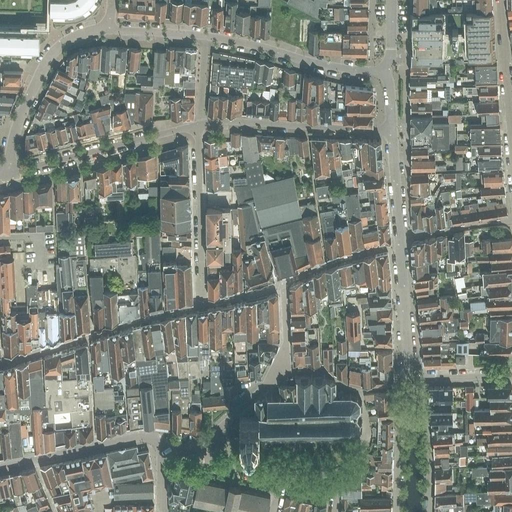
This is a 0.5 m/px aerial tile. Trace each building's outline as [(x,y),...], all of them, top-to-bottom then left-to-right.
[(101,0),(50,0),(50,14),(51,14),(55,18),(55,19),(67,19),(77,18),(86,14),(87,14),(94,8),(95,8),(101,1),(101,0)] [(119,0),(118,14),(128,15),(128,0),(119,0)] [(136,16),(137,0),(128,0),(128,15),(136,16)] [(137,0),(136,16),(145,16),(146,0),(137,0)] [(155,0),(146,0),(145,16),(155,17),(156,1),(155,0)] [(167,0),(156,0),(156,1),(155,17),(166,18),(167,2),(167,0)] [(168,0),(169,1),(171,1),(169,18),(183,19),(184,2),(173,1),(173,0),(168,0)] [(183,19),(195,21),(196,0),(184,0),(185,2),(183,19)] [(196,0),(195,21),(207,23),(208,4),(212,4),(212,0),(196,0)] [(212,7),(212,24),(223,26),(224,8),(224,0),(218,0),(219,7),(212,7)] [(227,1),(225,26),(236,28),(237,8),(238,0),(232,0),(233,1),(227,1)] [(300,0),(297,7),(307,12),(308,0),(300,0)] [(314,1),(314,0),(313,0),(308,0),(307,12),(318,17),(319,1),(314,1)] [(393,0),(394,0),(395,0),(395,19),(401,20),(401,0),(393,0)] [(433,0),(413,0),(414,12),(436,12),(436,3),(433,3),(433,0)] [(493,10),(492,0),(475,0),(476,5),(476,11),(493,10)] [(248,31),(249,31),(260,33),(261,16),(256,15),(256,6),(250,5),(250,9),(248,31)] [(339,13),(339,19),(348,19),(350,18),(368,18),(369,7),(350,7),(335,8),(335,13),(339,13)] [(247,9),(237,8),(236,28),(246,30),(248,31),(250,9),(247,9)] [(493,11),(466,13),(468,59),(495,58),(494,46),(495,46),(494,23),(493,23),(493,11)] [(412,22),(412,32),(412,42),(413,42),(412,51),(411,51),(411,62),(442,63),(442,62),(444,13),(413,12),(412,22)] [(271,16),(261,16),(260,33),(270,35),(271,16)] [(340,31),(347,31),(368,32),(368,21),(347,21),(347,27),(340,27),(340,31)] [(0,51),(35,53),(35,27),(0,26),(0,51)] [(320,39),(320,31),(310,31),(309,51),(319,53),(320,39)] [(343,40),(343,44),(342,54),(367,55),(368,32),(347,31),(340,31),(327,31),(320,31),(320,39),(331,39),(343,40)] [(331,54),(331,39),(320,39),(319,53),(331,54)] [(342,54),(343,44),(343,40),(331,39),(331,54),(342,55),(342,54)] [(90,48),(89,64),(100,65),(101,46),(90,48)] [(100,65),(100,68),(110,69),(111,47),(102,46),(101,46),(100,65)] [(111,47),(110,69),(126,70),(127,48),(121,47),(116,47),(111,47)] [(165,76),(164,83),(169,83),(174,83),(175,64),(176,48),(166,47),(166,51),(166,50),(165,76)] [(78,51),(78,67),(89,68),(89,64),(90,48),(78,51)] [(130,48),(128,67),(135,68),(134,73),(137,73),(139,73),(140,68),(140,65),(142,49),(130,48)] [(176,48),(175,64),(180,65),(180,73),(184,73),(186,48),(176,48)] [(184,73),(184,74),(189,74),(189,78),(195,78),(196,73),(197,49),(186,48),(184,73)] [(153,75),(153,87),(163,87),(165,76),(166,50),(155,50),(153,75)] [(67,68),(66,69),(77,74),(77,73),(78,67),(78,51),(67,57),(67,68)] [(212,54),(210,92),(219,92),(219,83),(224,84),(229,85),(243,86),(248,87),(251,87),(252,87),(256,60),(256,59),(219,52),(219,55),(212,54)] [(256,60),(254,78),(262,80),(265,62),(256,60)] [(497,60),(475,61),(475,68),(467,68),(467,78),(475,78),(475,84),(497,84),(497,60)] [(265,62),(262,80),(270,83),(274,65),(265,62)] [(433,69),(428,69),(428,63),(410,62),(410,73),(428,74),(433,74),(433,69)] [(137,73),(137,81),(141,81),(141,88),(143,88),(153,88),(153,87),(153,75),(147,74),(147,65),(140,65),(140,68),(139,73),(137,73)] [(58,67),(54,76),(69,84),(73,75),(58,67)] [(281,82),(281,90),(288,90),(294,90),(295,71),(284,68),(284,69),(285,69),(284,82),(281,82)] [(2,82),(3,82),(21,82),(22,72),(5,71),(5,72),(1,71),(0,76),(3,76),(2,82)] [(437,73),(437,82),(454,82),(454,73),(437,73)] [(303,92),(303,97),(324,97),(328,102),(328,80),(304,74),(303,92)] [(54,76),(50,85),(65,92),(69,84),(54,76)] [(437,82),(437,76),(410,76),(410,87),(427,86),(427,82),(437,82)] [(0,92),(16,93),(17,92),(21,83),(21,82),(3,82),(2,82),(0,82),(0,81),(0,92)] [(342,90),(337,90),(337,97),(341,97),(341,100),(372,99),(373,99),(373,88),(352,86),(347,85),(346,85),(342,84),(342,90)] [(50,85),(45,94),(68,105),(70,101),(62,98),(65,92),(50,85)] [(427,100),(427,86),(410,87),(411,100),(427,100)] [(479,98),(499,97),(498,86),(478,86),(463,87),(463,94),(479,93),(479,98)] [(219,95),(217,114),(227,114),(228,96),(229,87),(224,87),(223,95),(219,95)] [(125,93),(124,99),(127,108),(131,124),(135,122),(152,120),(153,92),(153,88),(143,88),(143,92),(140,91),(140,92),(136,92),(136,93),(125,93)] [(186,88),(186,97),(195,97),(195,88),(186,88)] [(270,101),(269,117),(279,117),(279,100),(274,100),(275,88),(271,88),(270,99),(271,99),(270,101)] [(288,97),(287,118),(295,118),(296,118),(296,100),(296,98),(296,92),(297,92),(297,90),(296,90),(294,90),(288,90),(288,97)] [(0,102),(13,103),(16,93),(0,92),(0,102)] [(102,106),(90,110),(97,134),(110,130),(113,129),(114,112),(114,99),(109,99),(109,93),(100,96),(102,106)] [(209,95),(208,114),(217,114),(219,95),(209,95)] [(44,96),(40,106),(54,112),(55,113),(59,114),(60,114),(67,116),(67,114),(57,109),(60,103),(44,96)] [(228,96),(227,114),(241,115),(243,97),(228,96)] [(279,100),(279,117),(287,118),(288,97),(280,96),(279,100)] [(183,97),(171,97),(172,119),(184,119),(183,97)] [(186,97),(183,97),(184,119),(194,118),(194,117),(195,100),(195,97),(186,97)] [(296,100),(296,118),(307,119),(307,103),(307,98),(296,98),(296,100)] [(341,107),(332,107),(332,108),(332,121),(343,122),(353,123),(373,124),(372,114),(379,114),(378,99),(373,99),(372,99),(341,100),(341,107)] [(247,100),(246,115),(251,116),(269,117),(270,101),(252,101),(247,100)] [(411,103),(411,113),(432,113),(432,108),(440,107),(440,100),(430,100),(430,104),(411,103)] [(481,115),(482,123),(486,123),(499,122),(498,113),(499,113),(498,101),(477,103),(478,115),(481,115)] [(0,102),(0,112),(9,113),(13,103),(0,102)] [(328,103),(307,103),(307,119),(318,120),(320,121),(332,121),(332,108),(328,103)] [(35,115),(33,120),(40,123),(53,120),(53,119),(51,118),(54,112),(40,106),(35,115)] [(114,112),(113,129),(114,129),(131,124),(127,108),(115,111),(114,112)] [(86,112),(82,113),(84,122),(88,136),(96,134),(97,134),(90,110),(89,111),(86,112)] [(0,112),(0,122),(2,115),(9,113),(0,112)] [(78,113),(74,114),(76,123),(80,138),(88,136),(84,122),(80,124),(78,113)] [(449,145),(449,123),(448,123),(432,123),(432,115),(411,115),(411,134),(412,142),(411,145),(432,145),(449,145)] [(448,115),(432,115),(432,123),(448,123),(448,115)] [(69,120),(65,121),(66,125),(69,141),(80,138),(76,123),(70,124),(69,120)] [(486,123),(482,123),(470,123),(471,143),(501,143),(500,123),(486,124),(486,123)] [(66,125),(55,128),(59,144),(69,141),(66,125)] [(55,128),(45,131),(49,146),(59,144),(55,128)] [(45,131),(34,133),(38,149),(49,146),(45,131)] [(25,139),(25,152),(38,149),(34,133),(29,135),(26,134),(25,139)] [(241,145),(241,133),(232,133),(231,145),(241,146),(241,145)] [(303,216),(300,205),(298,195),(294,175),(265,182),(260,159),(259,159),(257,145),(258,145),(256,134),(241,133),(241,145),(242,145),(244,159),(245,159),(245,165),(248,184),(249,187),(252,187),(271,262),(272,265),(273,265),(275,273),(277,272),(277,274),(299,269),(311,264),(303,216)] [(258,145),(274,147),(275,136),(256,134),(258,145)] [(274,147),(273,153),(285,154),(290,154),(290,153),(289,147),(286,146),(287,137),(275,136),(274,147)] [(287,137),(289,147),(290,153),(295,154),(299,153),(296,138),(287,137)] [(299,153),(309,154),(307,138),(296,138),(299,153)] [(327,139),(312,139),(315,175),(330,174),(329,166),(327,139)] [(338,139),(327,139),(329,166),(337,165),(338,167),(336,167),(337,173),(342,173),(342,169),(341,157),(338,139)] [(341,157),(353,156),(351,139),(338,139),(341,157)] [(369,139),(368,139),(353,139),(356,163),(357,168),(363,167),(370,167),(369,139)] [(382,139),(369,139),(370,167),(383,165),(382,139)] [(205,141),(205,156),(224,155),(227,155),(227,148),(227,141),(205,141)] [(173,167),(177,167),(177,174),(189,174),(188,144),(160,152),(160,163),(173,163),(173,167)] [(432,150),(432,145),(411,145),(411,157),(435,157),(435,150),(432,150)] [(472,156),(483,156),(502,156),(501,145),(472,146),(472,156)] [(158,176),(157,153),(146,156),(147,176),(158,176)] [(225,161),(224,155),(205,156),(205,167),(228,165),(228,161),(225,161)] [(138,177),(147,176),(146,156),(136,158),(138,177)] [(502,168),(502,156),(478,156),(479,169),(502,168)] [(435,157),(411,157),(411,170),(435,170),(435,169),(446,169),(446,165),(435,165),(435,157)] [(138,182),(138,177),(136,158),(124,162),(126,183),(138,182)] [(343,176),(353,174),(352,168),(355,168),(354,161),(350,162),(350,168),(342,169),(342,173),(343,176)] [(122,163),(111,166),(113,191),(117,191),(116,180),(123,179),(122,163)] [(229,171),(229,165),(228,165),(205,167),(206,189),(230,188),(229,171)] [(383,165),(370,167),(363,167),(364,169),(357,170),(357,175),(358,179),(362,179),(384,176),(383,165)] [(113,191),(111,166),(97,169),(98,185),(99,197),(107,197),(107,200),(117,199),(124,199),(123,191),(117,191),(113,191)] [(90,186),(98,185),(97,169),(84,173),(86,198),(90,197),(90,186)] [(504,185),(503,171),(483,172),(483,173),(481,173),(482,186),(504,185)] [(422,194),(431,193),(430,182),(429,182),(428,173),(411,174),(410,192),(410,193),(422,192),(422,194)] [(67,177),(67,178),(69,226),(73,225),(73,211),(76,211),(76,198),(82,197),(80,174),(67,177)] [(190,184),(189,174),(177,174),(169,174),(169,184),(190,184)] [(384,176),(362,179),(358,179),(358,183),(359,188),(366,187),(385,185),(384,176)] [(234,185),(247,184),(247,177),(233,178),(234,185)] [(63,199),(63,211),(57,211),(57,230),(69,229),(69,226),(67,178),(55,181),(56,199),(63,199)] [(53,205),(52,181),(43,184),(44,205),(53,205)] [(43,184),(34,186),(35,205),(44,205),(43,184)] [(160,184),(160,193),(190,194),(190,184),(169,184),(160,184)] [(272,265),(271,262),(252,187),(249,187),(248,184),(247,184),(234,185),(234,190),(235,190),(236,190),(236,191),(239,205),(237,206),(240,234),(241,248),(243,285),(275,274),(275,273),(273,265),(272,265)] [(333,196),(333,194),(331,184),(316,186),(318,198),(333,196)] [(366,188),(368,187),(369,202),(371,202),(387,199),(385,185),(366,187),(366,188)] [(505,194),(504,185),(482,186),(475,187),(475,190),(481,190),(481,196),(505,194)] [(22,190),(23,216),(23,217),(27,217),(29,215),(28,210),(35,210),(35,205),(34,186),(22,190)] [(22,190),(10,193),(11,217),(16,217),(16,220),(23,220),(23,217),(23,216),(22,190)] [(449,190),(441,191),(443,206),(446,225),(453,224),(452,211),(450,204),(450,199),(449,190)] [(410,193),(411,206),(421,205),(427,204),(434,203),(434,195),(431,193),(422,194),(422,192),(410,193)] [(10,193),(9,193),(0,195),(0,232),(11,232),(11,226),(11,217),(10,193)] [(162,227),(191,227),(190,194),(160,193),(162,227)] [(339,252),(352,250),(346,195),(345,193),(333,194),(333,196),(334,202),(340,202),(341,208),(320,211),(324,236),(328,257),(339,252)] [(350,195),(346,195),(352,250),(364,246),(361,217),(360,214),(354,215),(353,206),(351,207),(350,195)] [(364,216),(367,216),(372,215),(373,218),(374,218),(378,218),(389,217),(387,199),(371,202),(372,210),(361,211),(361,214),(360,214),(361,217),(364,216)] [(300,205),(303,216),(311,264),(324,258),(320,235),(321,235),(317,213),(315,202),(300,205)] [(508,215),(506,202),(496,204),(498,217),(508,215)] [(438,227),(436,211),(435,207),(434,203),(427,204),(421,205),(425,229),(438,227)] [(488,218),(498,217),(496,204),(487,205),(488,218)] [(415,231),(425,229),(421,205),(411,206),(413,229),(415,231)] [(480,220),(488,218),(487,205),(478,207),(480,220)] [(438,227),(446,225),(443,206),(435,207),(436,211),(438,227)] [(478,207),(469,208),(471,221),(480,220),(478,207)] [(207,259),(210,259),(210,261),(221,261),(221,259),(224,259),(224,246),(225,246),(225,247),(232,247),(231,208),(207,208),(207,239),(208,239),(208,244),(207,244),(207,259)] [(469,208),(460,209),(462,223),(471,221),(469,208)] [(453,224),(462,223),(460,209),(452,211),(453,224)] [(367,216),(364,216),(361,217),(364,246),(379,243),(380,242),(379,228),(378,228),(374,228),(369,230),(368,224),(367,216)] [(378,218),(379,228),(380,242),(389,241),(391,238),(389,217),(378,218)] [(128,234),(129,240),(95,243),(96,254),(120,253),(120,255),(132,254),(132,253),(136,253),(135,241),(134,227),(124,228),(125,234),(128,234)] [(150,310),(163,307),(161,268),(159,227),(145,227),(146,249),(146,252),(150,310)] [(191,236),(191,227),(162,227),(163,236),(172,236),(191,236)] [(73,250),(70,250),(71,254),(71,255),(77,254),(86,254),(85,243),(84,232),(75,232),(75,244),(72,244),(73,250)] [(453,238),(449,238),(449,256),(446,256),(447,261),(451,261),(465,260),(465,258),(464,243),(464,233),(464,232),(453,234),(453,238)] [(448,256),(446,238),(446,235),(436,237),(437,256),(448,256)] [(176,246),(177,246),(191,246),(191,241),(191,236),(172,236),(171,246),(176,246)] [(511,236),(496,238),(481,240),(481,247),(479,247),(479,245),(474,245),(473,240),(465,241),(466,256),(472,255),(472,252),(474,251),(489,250),(511,248),(511,236)] [(425,239),(425,253),(428,253),(428,258),(430,258),(430,261),(437,260),(437,256),(436,237),(425,239)] [(428,258),(428,253),(425,253),(425,239),(413,242),(411,244),(412,260),(412,261),(424,260),(424,262),(428,261),(430,261),(430,258),(428,258)] [(191,247),(191,246),(177,246),(176,246),(177,260),(178,260),(179,304),(193,302),(191,262),(191,247)] [(233,251),(232,251),(233,260),(233,289),(243,285),(241,248),(232,248),(233,251)] [(511,248),(489,250),(490,255),(477,255),(477,262),(491,261),(511,259),(511,248)] [(59,255),(60,263),(56,263),(58,289),(55,289),(56,296),(58,296),(61,337),(78,332),(71,255),(71,254),(70,250),(67,250),(67,254),(59,255)] [(233,260),(232,251),(225,251),(225,263),(220,264),(220,265),(221,293),(233,289),(233,260)] [(143,269),(137,269),(140,313),(150,310),(146,252),(142,253),(140,254),(140,259),(142,259),(143,269)] [(390,272),(388,252),(375,255),(380,296),(392,296),(391,286),(390,272)] [(77,254),(71,255),(78,332),(91,328),(86,258),(77,259),(77,254)] [(140,313),(137,269),(137,254),(90,257),(90,264),(104,263),(104,271),(116,270),(118,290),(119,320),(140,313)] [(375,296),(380,296),(375,255),(363,258),(366,278),(367,283),(375,282),(375,283),(373,283),(375,296)] [(9,257),(0,257),(0,276),(0,278),(1,293),(2,309),(3,329),(3,341),(4,341),(5,354),(20,350),(18,312),(11,312),(10,293),(17,293),(15,257),(9,257)] [(354,280),(366,278),(363,258),(352,261),(352,260),(354,280)] [(511,267),(511,259),(491,261),(492,270),(511,267)] [(179,304),(178,260),(177,260),(163,261),(165,306),(179,304)] [(352,260),(338,264),(341,288),(345,287),(345,288),(355,287),(354,280),(352,260)] [(413,273),(429,272),(428,261),(424,262),(424,260),(412,261),(413,273)] [(90,274),(102,273),(104,271),(104,263),(90,264),(90,274)] [(331,320),(336,320),(334,305),(343,304),(341,288),(338,264),(337,264),(337,265),(325,268),(328,292),(328,296),(331,320)] [(211,296),(221,293),(220,265),(208,265),(208,276),(209,295),(211,296)] [(482,271),(483,283),(484,283),(511,281),(511,267),(492,270),(482,271)] [(319,293),(328,292),(325,268),(313,275),(317,309),(318,309),(318,308),(321,308),(319,293)] [(61,337),(58,296),(56,296),(55,289),(43,290),(42,271),(36,271),(37,281),(37,284),(41,343),(61,337)] [(438,285),(438,271),(429,272),(413,273),(414,280),(416,288),(433,286),(438,285)] [(106,324),(104,291),(102,273),(90,274),(92,298),(93,305),(94,327),(106,324)] [(313,321),(311,311),(317,310),(317,309),(313,275),(301,281),(304,306),(305,314),(306,321),(313,321)] [(455,278),(457,291),(462,290),(461,287),(464,286),(462,277),(455,278)] [(511,293),(511,281),(484,283),(483,283),(482,283),(482,279),(474,280),(475,289),(484,287),(484,295),(486,296),(511,293)] [(291,307),(304,306),(301,281),(290,287),(291,307)] [(20,350),(41,343),(37,284),(26,284),(28,311),(18,312),(20,350)] [(434,294),(433,286),(416,288),(417,296),(434,294)] [(106,324),(119,320),(118,290),(104,291),(106,324)] [(275,293),(268,296),(270,329),(279,328),(278,295),(275,293)] [(511,293),(486,296),(487,302),(486,302),(485,301),(471,303),(471,309),(472,309),(487,308),(490,308),(511,306),(511,293)] [(419,312),(420,322),(421,333),(454,331),(459,331),(458,318),(453,318),(452,309),(450,294),(439,296),(417,298),(419,312)] [(268,296),(257,299),(258,336),(266,336),(266,329),(270,329),(268,296)] [(369,302),(370,308),(392,307),(392,296),(380,296),(375,296),(369,296),(369,302)] [(257,299),(246,301),(246,345),(247,349),(248,349),(253,348),(252,337),(258,336),(257,299)] [(246,301),(233,304),(234,332),(234,351),(235,368),(248,366),(247,350),(247,349),(246,345),(246,301)] [(233,304),(221,307),(221,331),(227,330),(227,332),(234,332),(233,304)] [(291,307),(291,315),(305,314),(304,306),(291,307)] [(511,306),(490,308),(491,316),(511,315),(511,306)] [(221,307),(209,309),(210,354),(211,370),(224,369),(224,363),(224,349),(228,349),(227,332),(227,330),(221,331),(221,307)] [(392,321),(392,307),(370,308),(370,314),(371,322),(392,321)] [(209,309),(198,311),(199,355),(200,372),(203,372),(203,368),(205,368),(204,354),(210,354),(209,309)] [(461,318),(472,317),(472,309),(471,309),(460,309),(461,318)] [(198,311),(186,314),(188,360),(189,378),(190,389),(190,396),(189,396),(189,402),(201,402),(200,393),(192,393),(191,377),(200,377),(200,372),(199,355),(198,311)] [(186,313),(171,317),(177,361),(180,388),(173,389),(172,393),(181,392),(181,396),(189,396),(190,396),(190,389),(189,378),(188,360),(186,314),(186,313)] [(361,337),(360,313),(346,313),(348,350),(360,350),(361,350),(361,337)] [(305,314),(291,315),(292,328),(305,328),(305,321),(306,321),(305,314)] [(377,326),(377,331),(391,331),(392,321),(371,322),(370,314),(366,315),(368,327),(370,327),(377,326)] [(476,342),(484,341),(511,341),(511,315),(491,316),(490,336),(486,336),(486,333),(484,334),(484,333),(476,333),(476,338),(476,342)] [(160,320),(151,322),(155,353),(165,351),(166,362),(167,362),(170,389),(173,389),(180,388),(177,361),(171,317),(160,320)] [(151,322),(140,325),(141,325),(146,360),(147,369),(151,368),(157,368),(157,363),(155,353),(151,322)] [(141,325),(133,327),(137,361),(138,370),(147,369),(146,360),(141,325)] [(339,358),(346,358),(346,352),(346,340),(345,340),(344,325),(337,325),(338,340),(337,340),(338,352),(339,352),(339,358)] [(108,335),(111,370),(111,374),(125,373),(125,382),(137,381),(135,367),(136,367),(137,370),(138,370),(137,361),(133,327),(108,335)] [(270,329),(266,329),(266,336),(266,340),(279,340),(279,328),(270,329)] [(305,333),(305,328),(292,328),(292,331),(292,341),(306,340),(305,334),(305,333)] [(391,331),(377,331),(372,331),(363,332),(364,337),(373,337),(374,344),(392,345),(392,331),(391,331)] [(454,335),(454,331),(421,333),(422,341),(442,340),(449,340),(449,335),(454,335)] [(94,340),(91,341),(94,389),(104,388),(104,374),(103,374),(103,370),(111,370),(108,335),(94,340)] [(259,348),(248,349),(249,355),(249,360),(250,378),(261,376),(268,362),(279,340),(266,340),(258,340),(259,348)] [(306,340),(292,341),(293,351),(307,350),(306,346),(306,340)] [(511,353),(511,341),(484,341),(484,350),(480,350),(480,354),(484,354),(511,353)] [(87,342),(75,346),(76,377),(77,379),(90,378),(87,342)] [(447,348),(447,345),(449,345),(449,347),(457,347),(456,342),(449,342),(440,342),(440,344),(423,344),(424,355),(441,354),(441,348),(447,348)] [(333,374),(333,373),(332,343),(329,344),(329,348),(323,348),(324,365),(333,374)] [(318,345),(306,346),(307,350),(308,364),(320,364),(318,345)] [(70,377),(76,377),(75,346),(62,351),(62,364),(69,364),(70,377)] [(308,364),(307,350),(293,351),(294,366),(308,364)] [(378,365),(371,365),(371,368),(377,367),(377,369),(393,368),(392,351),(378,350),(378,365)] [(35,452),(56,447),(80,442),(93,438),(92,407),(90,378),(77,379),(76,377),(70,377),(70,378),(67,378),(67,375),(63,375),(62,364),(62,351),(44,357),(45,359),(45,371),(44,371),(45,390),(45,394),(45,404),(32,405),(32,411),(35,452)] [(141,395),(127,396),(130,429),(137,428),(144,426),(155,426),(170,427),(169,410),(168,389),(170,389),(167,362),(166,362),(165,351),(155,353),(157,363),(157,368),(151,368),(147,369),(138,370),(140,387),(141,395)] [(441,367),(441,354),(424,355),(425,367),(441,367)] [(372,386),(373,386),(372,374),(371,368),(371,365),(371,356),(360,356),(360,362),(366,362),(366,368),(361,368),(362,371),(361,371),(362,386),(363,386),(371,386),(372,386)] [(29,361),(32,405),(45,404),(45,394),(45,390),(44,390),(42,357),(29,361)] [(29,361),(16,365),(19,401),(20,412),(32,411),(32,405),(29,361)] [(348,383),(347,362),(337,362),(337,377),(348,383)] [(16,365),(0,369),(0,426),(2,426),(5,458),(23,454),(22,446),(22,440),(21,420),(20,412),(19,401),(16,365)] [(350,365),(349,383),(361,387),(360,367),(350,365)] [(248,366),(235,368),(236,380),(249,378),(248,366)] [(224,369),(211,370),(211,392),(220,390),(221,394),(223,394),(223,398),(229,398),(229,395),(237,394),(236,383),(236,380),(235,368),(224,369)] [(377,373),(372,374),(373,386),(379,385),(393,384),(393,368),(377,369),(377,373)] [(361,402),(357,397),(351,395),(342,395),(343,390),(336,390),(336,381),(327,378),(327,377),(312,377),(297,378),(297,383),(288,384),(279,385),(281,397),(267,397),(267,398),(255,401),(255,417),(240,418),(240,437),(259,436),(259,437),(262,437),(289,437),(289,444),(297,444),(297,436),(351,435),(356,434),(360,428),(361,422),(357,416),(358,415),(357,413),(361,408),(361,402)] [(488,398),(490,398),(511,397),(511,385),(487,386),(488,398)] [(453,386),(429,387),(429,401),(453,401),(453,386)] [(104,388),(94,389),(95,408),(105,408),(115,407),(113,387),(104,388)] [(140,387),(127,389),(127,396),(141,395),(140,387)] [(181,392),(172,393),(173,406),(173,420),(173,428),(182,430),(181,396),(181,392)] [(393,407),(393,392),(364,394),(365,400),(375,399),(375,407),(377,406),(393,407)] [(221,394),(203,396),(203,409),(230,407),(229,398),(223,398),(223,394),(221,394)] [(189,396),(181,396),(182,430),(190,431),(189,402),(189,396)] [(492,422),(511,421),(511,397),(490,398),(490,408),(478,409),(474,409),(474,423),(492,422)] [(452,411),(452,401),(453,401),(429,401),(429,411),(452,411)] [(201,402),(189,402),(190,431),(202,433),(202,410),(201,410),(201,402)] [(393,420),(393,407),(377,406),(378,415),(369,416),(371,420),(378,420),(393,420)] [(105,408),(95,408),(95,410),(97,437),(107,434),(106,418),(105,408)] [(454,433),(452,412),(430,413),(432,433),(454,433)] [(127,413),(115,415),(115,416),(117,432),(127,429),(127,424),(128,424),(127,413)] [(115,416),(106,418),(107,434),(117,432),(115,416)] [(378,420),(378,432),(392,431),(393,420),(378,420)] [(483,433),(487,433),(511,431),(511,421),(492,422),(492,427),(483,428),(483,433)] [(377,443),(381,443),(392,443),(392,431),(378,432),(377,443)] [(479,444),(511,442),(511,431),(487,433),(487,438),(477,438),(477,444),(479,444)] [(455,445),(454,433),(432,433),(433,445),(455,445)] [(511,452),(511,442),(479,444),(480,449),(497,448),(497,453),(511,452)] [(375,460),(392,460),(392,443),(381,443),(381,455),(374,455),(375,454),(368,453),(368,457),(369,458),(375,458),(375,460)] [(460,444),(455,445),(433,445),(434,455),(450,455),(450,448),(455,448),(455,452),(460,452),(460,444)] [(107,452),(113,478),(113,481),(133,477),(142,475),(143,479),(154,477),(149,450),(138,452),(137,446),(107,452)] [(93,511),(90,493),(88,494),(88,490),(114,484),(113,481),(113,478),(107,452),(51,464),(58,482),(53,484),(57,492),(51,494),(58,511),(93,511)] [(492,458),(492,466),(511,465),(511,453),(492,455),(492,454),(486,455),(486,459),(492,458)] [(449,457),(435,457),(435,466),(449,465),(458,465),(458,461),(460,461),(460,457),(454,457),(454,462),(449,462),(449,457)] [(375,465),(375,470),(392,470),(392,460),(375,460),(375,458),(369,458),(369,464),(375,465)] [(40,467),(51,494),(57,492),(53,484),(58,482),(51,464),(40,467)] [(460,493),(473,492),(511,490),(511,465),(492,466),(472,467),(473,479),(470,479),(471,491),(460,491),(460,493)] [(39,510),(50,506),(35,468),(22,471),(26,490),(27,495),(32,493),(39,510)] [(362,468),(355,468),(354,469),(354,473),(347,473),(347,475),(342,475),(342,484),(362,484),(362,481),(362,468)] [(446,483),(452,483),(452,468),(435,468),(435,480),(435,491),(446,491),(446,483)] [(373,470),(372,475),(374,475),(374,483),(382,483),(381,490),(386,490),(386,495),(392,495),(392,490),(391,490),(391,483),(392,483),(392,470),(375,470),(373,470)] [(25,491),(26,490),(22,471),(10,474),(14,493),(16,505),(22,504),(20,492),(25,491)] [(188,511),(197,476),(185,474),(184,475),(177,473),(177,474),(173,473),(172,479),(171,479),(171,483),(169,483),(168,485),(167,486),(168,488),(169,489),(169,499),(170,499),(170,511),(188,511)] [(0,501),(3,500),(2,495),(13,492),(9,474),(0,476),(0,501)] [(133,483),(133,477),(113,481),(114,484),(114,498),(154,496),(153,482),(133,483)] [(222,511),(235,511),(236,510),(245,511),(266,511),(270,495),(241,489),(241,486),(229,484),(229,487),(199,480),(194,502),(210,506),(210,505),(224,508),(223,511),(222,511)] [(370,483),(367,483),(367,481),(362,481),(362,484),(342,484),(342,495),(362,495),(362,489),(371,489),(371,483),(370,483)] [(511,490),(473,492),(474,503),(494,503),(511,502),(511,490)] [(474,503),(473,492),(460,493),(456,493),(435,493),(435,505),(465,503),(474,503)] [(296,498),(287,496),(283,511),(298,511),(300,505),(302,499),(297,498),(296,498)] [(348,501),(360,501),(360,497),(342,498),(341,511),(357,511),(358,509),(348,509),(348,501)] [(364,509),(391,509),(391,497),(360,497),(360,501),(360,509),(364,509)] [(302,499),(300,505),(298,511),(309,511),(312,502),(303,500),(303,499),(302,499)] [(325,511),(326,509),(326,506),(326,505),(314,502),(314,503),(313,511),(325,511)] [(511,511),(511,502),(494,503),(494,511),(490,511),(511,511)]
